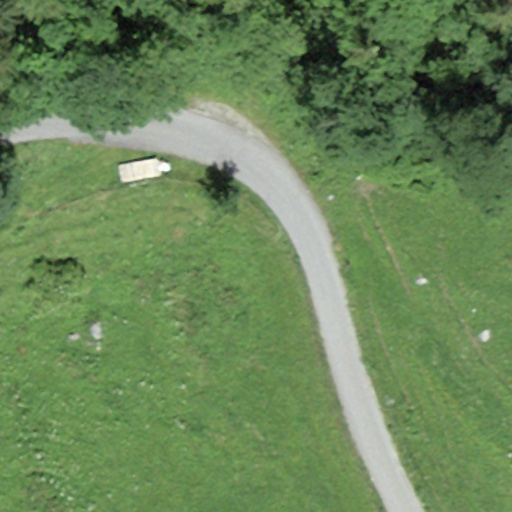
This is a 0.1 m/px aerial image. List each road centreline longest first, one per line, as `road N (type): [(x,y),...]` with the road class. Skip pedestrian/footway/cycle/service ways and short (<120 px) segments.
road 1 (unclassified): [(0,131),(68,123),(172,129),(244,154),(271,174),(316,249),(342,351),(406,511)]
road 2 (track): [(0,205),(161,152),(172,129)]
